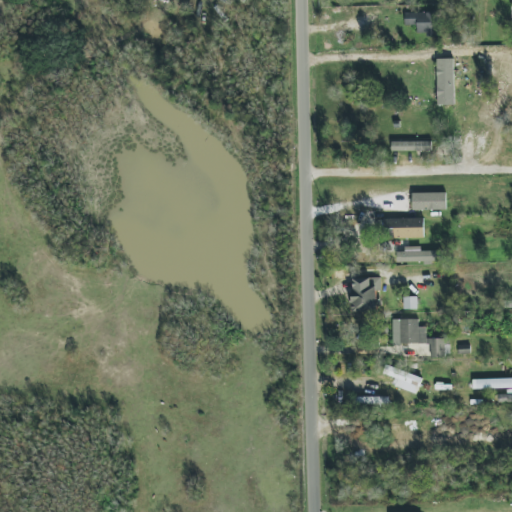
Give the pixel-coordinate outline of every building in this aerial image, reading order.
[(406,26),(417,25),(418,34),(437,33),(436,12),(405,13),(406,26)] [(438,106),(455,105),(454,59),(437,59),(438,106)] [(392,151),(432,152),(432,142),(392,141),(392,151)] [(447,210),(447,193),(413,193),(413,211),(447,210)] [(382,239),(425,237),(424,218),(381,219),(382,239)] [(443,251),(421,251),(421,249),(398,249),(398,263),(443,262),(443,251)] [(377,291),(382,291),(381,278),(353,279),(353,312),(378,311),(377,291)] [(417,309),(417,297),(404,297),(404,310),(417,309)] [(450,338),(426,339),(426,327),(419,327),(419,320),(393,320),(393,344),(431,344),(431,357),(450,356),(450,338)] [(384,374),(395,378),(393,385),(417,394),(423,378),(387,365),(384,374)] [(511,378),(473,379),(473,389),(511,388),(511,378)] [(389,405),(389,397),(357,397),(357,404),(389,405)]
